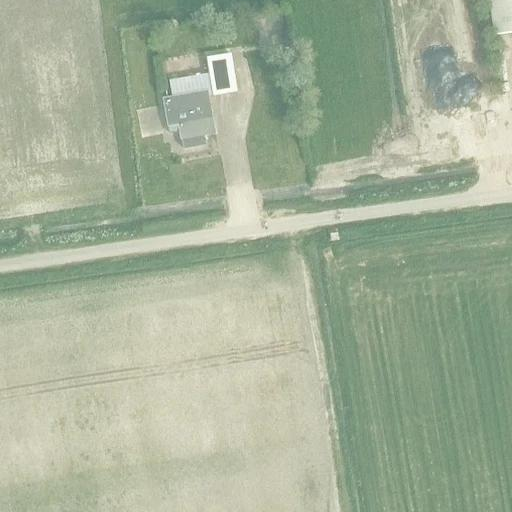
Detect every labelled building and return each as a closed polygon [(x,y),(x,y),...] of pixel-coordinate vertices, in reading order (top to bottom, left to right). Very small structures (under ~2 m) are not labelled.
[(511,0),(491,0),(496,34),(511,31),(511,0)] [(268,15),(273,56),(286,54),(280,13),(268,15)] [(124,44),(129,84),(139,83),(133,42),(124,44)] [(204,59),(209,97),(232,93),(228,70),(233,69),(231,55),(204,59)] [(483,82),(467,87),(471,99),(487,94),(483,82)] [(205,135),(214,133),(207,90),(162,98),(167,127),(177,125),(182,150),(207,145),(205,135)] [(487,107),(471,106),(471,99),(459,98),(457,135),(477,136),(478,122),(486,123),(487,107)]
